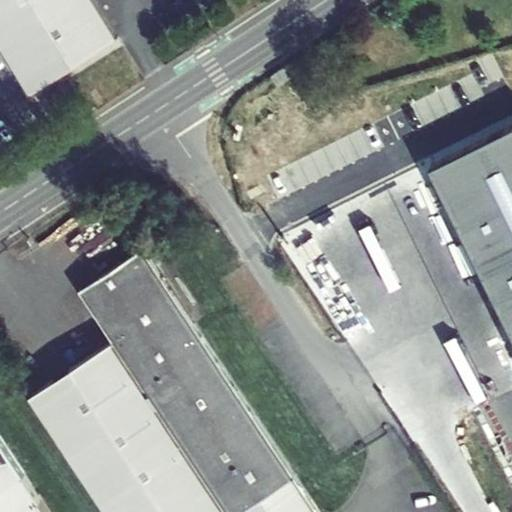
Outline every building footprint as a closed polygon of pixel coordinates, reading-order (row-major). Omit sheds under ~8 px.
[(96,0),(0,0),(0,37),(37,96),(123,42),(96,0)] [(293,62),(274,74),(281,84),(300,72),(293,62)] [(511,131),(434,171),(511,326),(511,131)] [(29,396),(109,511),(281,511),(311,492),(139,244),(75,287),(111,339),(29,396)] [(0,511),(50,511),(0,437),(0,511)] [(324,511),(311,492),(281,511),(324,511)]
